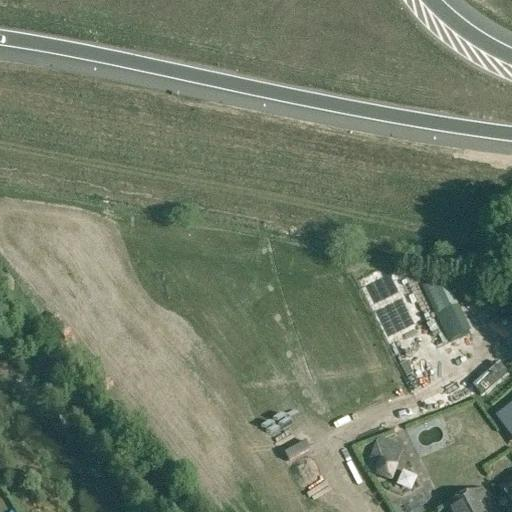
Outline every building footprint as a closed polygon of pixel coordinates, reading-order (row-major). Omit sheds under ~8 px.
[(422,288),(437,318),(460,307),(451,290),(422,288)] [(511,424),(503,430),(511,443),(511,424)] [(392,484),(398,466),(380,459),(374,477),(392,484)] [(510,504),(511,501),(511,478),(499,489),(510,504)] [(445,509),(446,511),(488,511),(486,508),(490,506),(482,490),(445,509)]
